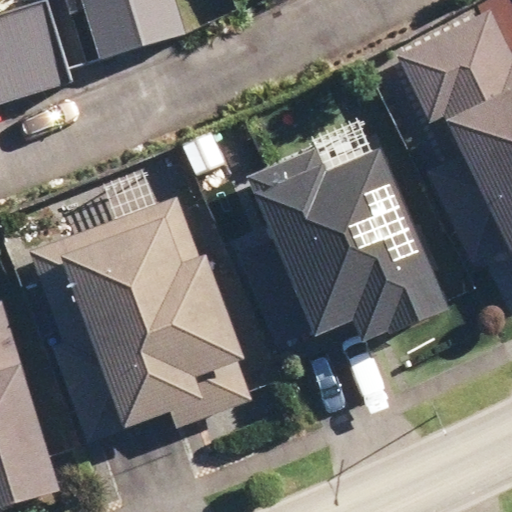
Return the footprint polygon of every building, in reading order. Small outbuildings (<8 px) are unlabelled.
[(0,0),(0,114),(91,86),(64,0),(91,0),(111,61),(204,32),(194,0),(0,0)] [(511,21),(510,17),(415,56),(443,124),(462,116),(477,152),(439,167),(480,269),(511,255),(511,21)] [(218,123),(186,141),(211,184),(243,165),(218,123)] [(472,309),(402,149),(339,176),(325,143),(263,170),(290,232),(247,251),(288,345),(331,326),(334,335),(378,315),(391,345),(472,309)] [(43,246),(79,348),(68,352),(102,449),(230,404),(233,413),(266,401),(254,365),(268,360),(231,253),(207,261),(184,197),(43,246)] [(0,511),(9,511),(86,486),(45,364),(33,369),(11,303),(0,306),(0,511)]
